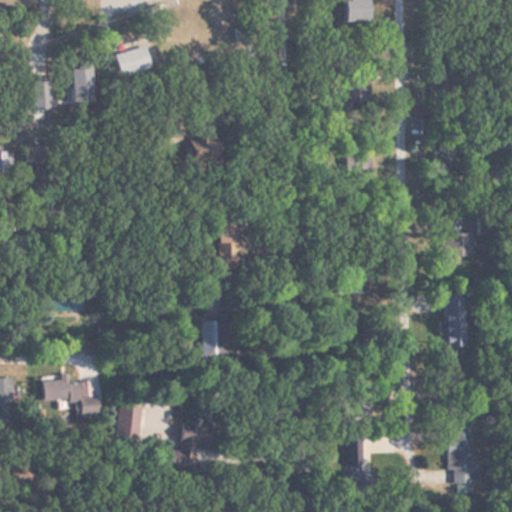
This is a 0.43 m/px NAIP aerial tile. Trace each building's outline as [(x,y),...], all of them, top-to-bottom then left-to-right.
[(369,23),(368,0),(342,0),(342,23),(369,23)] [(148,70),(142,46),(110,53),(116,78),(148,70)] [(451,77),(436,77),(436,93),(451,93),(451,77)] [(23,165),(42,165),(42,145),(23,145),(23,165)] [(214,271),(238,271),(238,226),(214,226),(214,271)] [(467,234),(441,234),(441,265),(467,265),(467,234)] [(460,294),(439,294),(441,349),(462,348),(460,294)] [(196,322),(196,350),(222,350),(222,322),(196,322)] [(368,335),(360,334),(360,344),(367,345),(368,335)] [(0,379),(0,422),(10,423),(10,379),(0,379)] [(77,402),(77,379),(39,380),(40,403),(77,402)] [(136,409),(114,409),(114,441),(136,441),(136,409)] [(210,447),(211,427),(179,425),(177,460),(190,460),(191,446),(210,447)] [(444,429),(445,485),(477,485),(476,464),(469,464),(468,429),(444,429)] [(339,438),(339,467),(360,467),(360,438),(339,438)]
